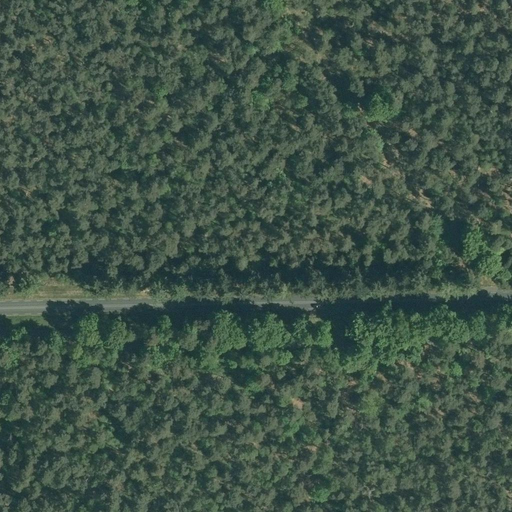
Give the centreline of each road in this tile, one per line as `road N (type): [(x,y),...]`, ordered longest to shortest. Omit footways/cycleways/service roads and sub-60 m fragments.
road 1 (primary): [(0,310),(511,297)]
road 2 (unclassified): [(511,327),(0,335)]
